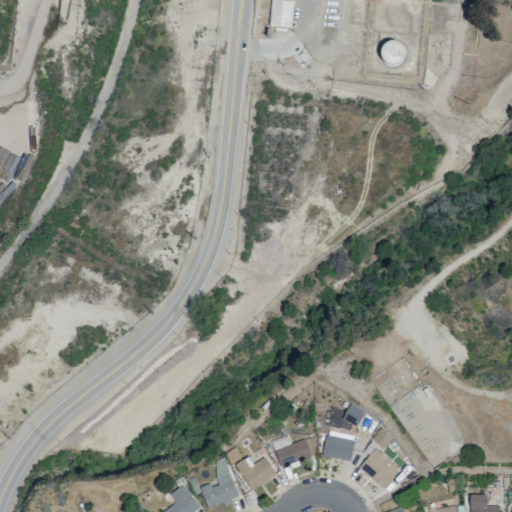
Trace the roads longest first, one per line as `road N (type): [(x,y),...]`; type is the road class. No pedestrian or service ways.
road 1 (secondary): [(0,493),(34,436),(168,320),(203,266),(221,193),(241,6)]
road 2 (track): [(102,511),(224,450),(312,379),(388,341),(430,287),(511,225)]
